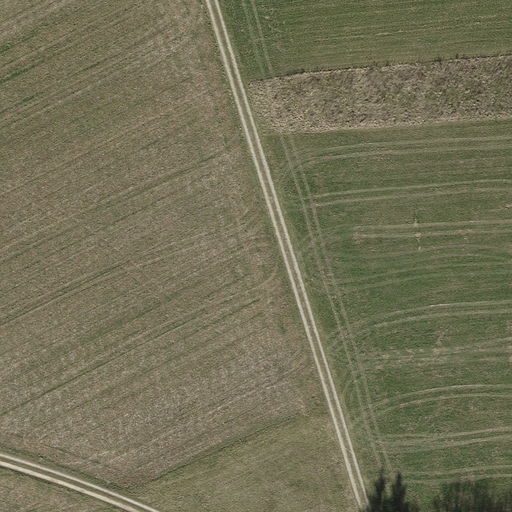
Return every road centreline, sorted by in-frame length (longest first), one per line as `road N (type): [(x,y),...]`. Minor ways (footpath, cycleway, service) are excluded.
road 1 (track): [(214,0),(368,511)]
road 2 (track): [(0,459),(146,511)]
